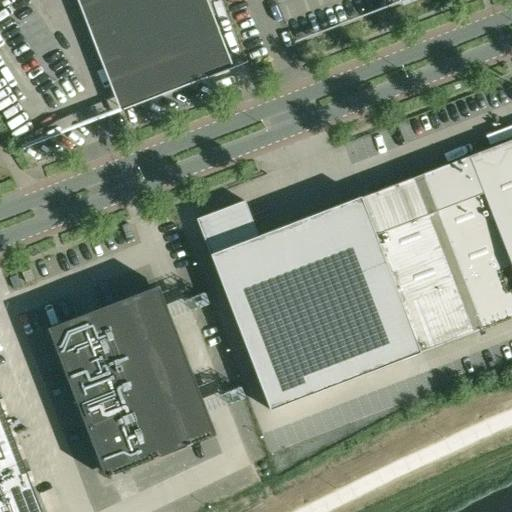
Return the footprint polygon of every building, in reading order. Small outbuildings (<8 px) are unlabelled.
[(208,73),(210,77),(234,67),(234,65),(232,66),(206,0),(76,0),(87,28),(90,27),(110,79),(117,86),(124,91),(131,95),(139,96),(149,96),(208,73)] [(17,147),(28,143),(26,137),(15,141),(17,147)] [(511,140),(417,177),(361,199),(250,242),(236,206),(198,221),(272,411),(421,353),(477,331),(511,317),(511,140)] [(213,429),(160,291),(49,334),(110,494),(191,462),(183,440),(213,429)] [(39,511),(0,410),(0,511),(39,511)]
